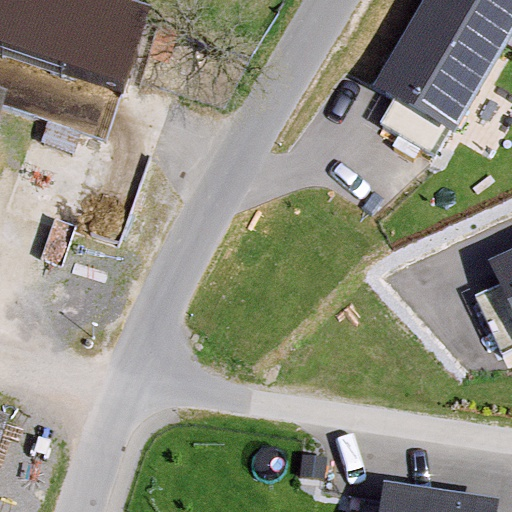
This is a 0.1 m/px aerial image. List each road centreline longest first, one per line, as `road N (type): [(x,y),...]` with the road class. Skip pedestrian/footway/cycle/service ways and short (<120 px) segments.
road 1 (residential): [(135,394),(271,85),(322,0)]
road 2 (residential): [(511,443),(135,394)]
road 3 (unknown): [(0,342),(135,394)]
road 4 (residential): [(89,511),(135,394)]
